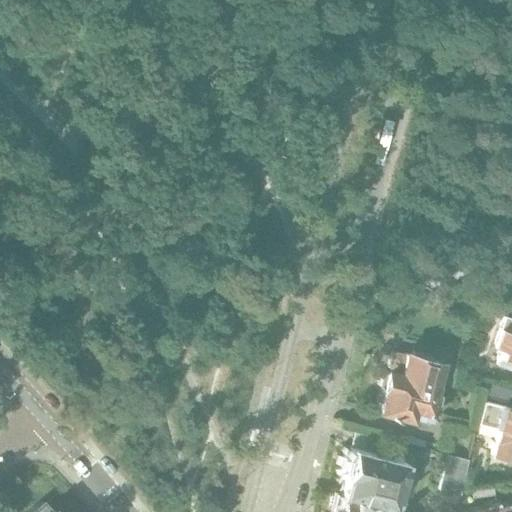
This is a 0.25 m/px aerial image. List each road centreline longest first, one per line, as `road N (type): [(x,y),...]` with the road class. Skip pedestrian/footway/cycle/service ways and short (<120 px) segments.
road 1 (residential): [(289,511),(421,0)]
road 2 (residential): [(378,0),(246,511)]
road 3 (unknown): [(310,0),(285,132),(245,249),(208,446),(188,487)]
road 4 (unknown): [(193,511),(109,234),(61,162),(0,100)]
road 5 (unknown): [(38,134),(58,58),(61,15),(52,0)]
